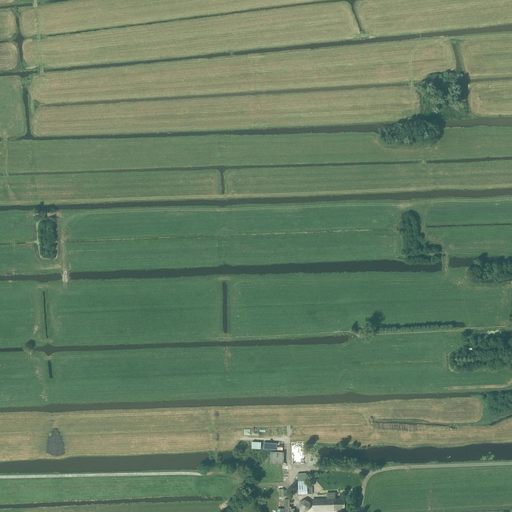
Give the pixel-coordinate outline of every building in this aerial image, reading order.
[(270,464),(284,464),(284,453),(270,453),(270,464)] [(307,480),(297,481),(298,495),(313,494),(313,492),(313,489),(310,489),(310,485),(307,485),(307,480)] [(326,499),(312,500),(313,511),(344,510),(343,499),(335,499),(335,493),(326,494),(326,499)] [(284,509),(283,511),(294,511),(294,509),(290,509),(290,500),(284,500),(284,509)] [(310,503),(304,500),(300,504),(300,509),(305,511),(310,509),(310,503)]
